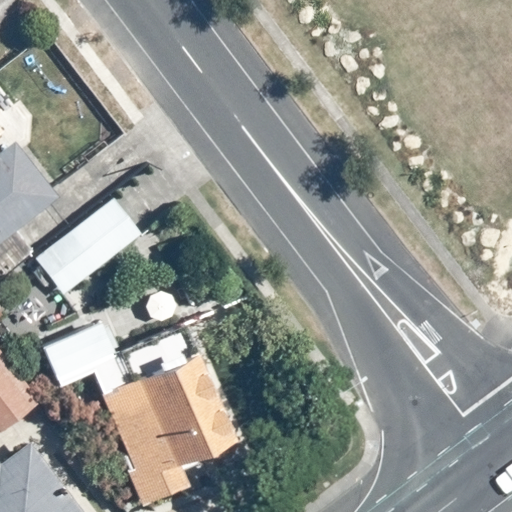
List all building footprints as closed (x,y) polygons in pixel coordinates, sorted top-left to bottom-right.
[(0,278),(34,253),(15,227),(56,196),(0,122),(0,278)] [(140,231),(114,194),(36,249),(62,285),(140,231)] [(206,351),(196,354),(184,320),(114,346),(103,316),(35,340),(50,384),(90,367),(139,501),(202,478),(196,461),(240,445),(206,351)] [(0,418),(28,397),(0,359),(0,418)] [(0,456),(0,511),(86,511),(62,480),(29,435),(0,456)]
